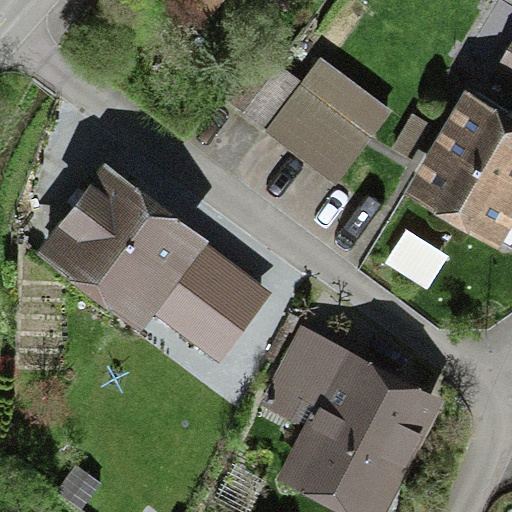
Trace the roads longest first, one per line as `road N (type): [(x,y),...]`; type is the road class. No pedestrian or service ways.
road 1 (residential): [(0,46),(112,143),(493,386)]
road 2 (residential): [(493,386),(439,511)]
